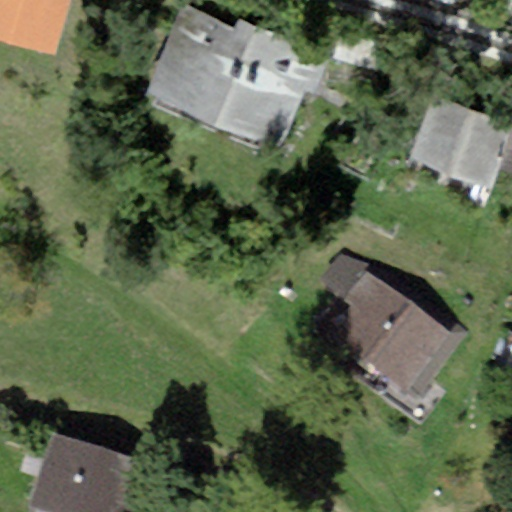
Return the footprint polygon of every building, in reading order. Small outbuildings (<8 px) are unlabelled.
[(67,0),(0,0),(0,35),(50,52),(67,0)] [(233,26),(183,6),(148,97),(281,148),(303,90),(314,94),(330,52),(236,16),(233,26)] [(386,48),(342,34),(334,58),(378,72),(386,48)] [(511,125),(433,96),(409,158),(494,190),(501,171),(511,174),(511,125)] [(470,332),(386,269),(341,257),(321,289),(352,317),(330,349),(412,414),(470,332)] [(511,337),(506,336),(493,376),(511,381),(511,337)] [(130,511),(143,473),(54,443),(30,511),(130,511)]
